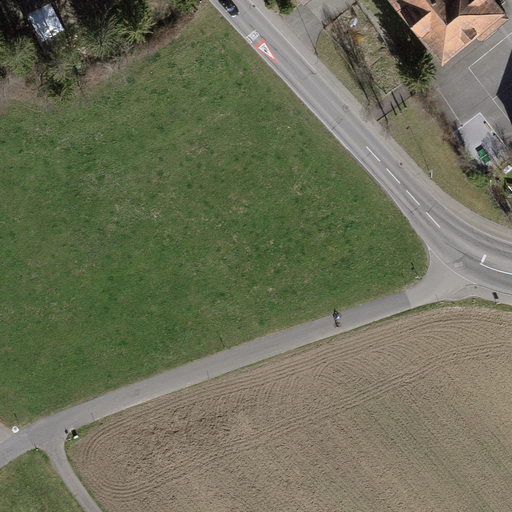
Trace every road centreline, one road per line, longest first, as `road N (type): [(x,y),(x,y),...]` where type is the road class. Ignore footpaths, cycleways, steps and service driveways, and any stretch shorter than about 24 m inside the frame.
road 1 (residential): [(45,431),(423,296),(469,256)]
road 2 (unclassified): [(228,0),(469,256)]
